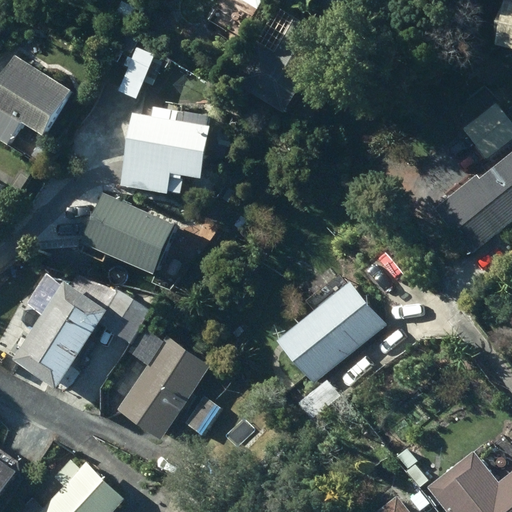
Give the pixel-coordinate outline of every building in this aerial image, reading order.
[(249,0),(267,11),(273,0),(249,0)] [(126,1),(115,23),(130,31),(141,9),(126,1)] [(262,43),(240,81),(297,114),(340,39),(302,17),(281,54),(262,43)] [(107,81),(91,118),(110,125),(124,93),(141,100),(159,58),(140,50),(123,88),(107,81)] [(22,56),(0,91),(0,135),(14,144),(28,122),(52,137),(79,92),(22,56)] [(511,119),(501,105),(469,130),(494,161),(511,146),(511,119)] [(214,126),(215,118),(195,115),(193,123),(139,114),(128,186),(176,194),(179,174),(213,179),(221,127),(214,126)] [(487,176),(443,211),(477,254),(511,226),(511,161),(489,180),(487,176)] [(12,202),(2,196),(8,186),(0,181),(0,206),(7,211),(12,202)] [(89,244),(167,276),(188,225),(110,193),(89,244)] [(72,281),(19,361),(66,392),(109,326),(137,345),(160,311),(125,288),(113,308),(72,281)] [(319,313),(286,340),(322,384),(392,327),(359,286),(322,317),(319,313)] [(176,336),(124,411),(168,442),(220,367),(176,336)] [(211,395),(192,425),(209,436),(228,406),(211,395)] [(424,462),(414,449),(403,457),(414,470),(424,462)] [(434,489),(452,511),(511,511),(511,477),(504,484),(480,453),(434,489)] [(0,511),(3,511),(29,473),(0,454),(0,511)] [(48,511),(122,511),(133,501),(93,464),(48,511)] [(425,491),(417,497),(427,510),(435,505),(425,491)] [(414,511),(403,498),(385,511),(414,511)]
